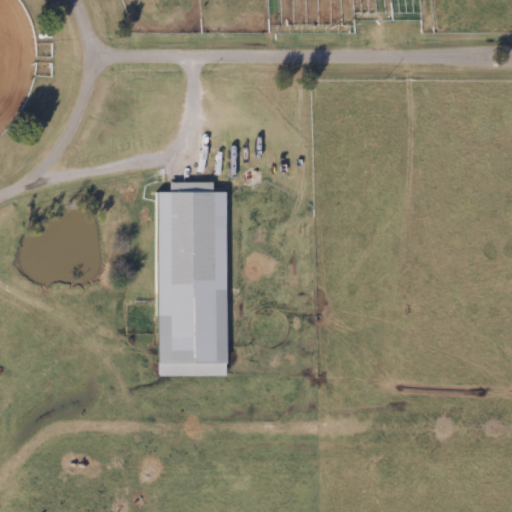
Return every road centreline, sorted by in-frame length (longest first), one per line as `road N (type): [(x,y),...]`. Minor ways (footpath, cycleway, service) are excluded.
road 1 (residential): [(95,55),(511,55)]
road 2 (residential): [(0,194),(50,164),(73,133),(95,55)]
